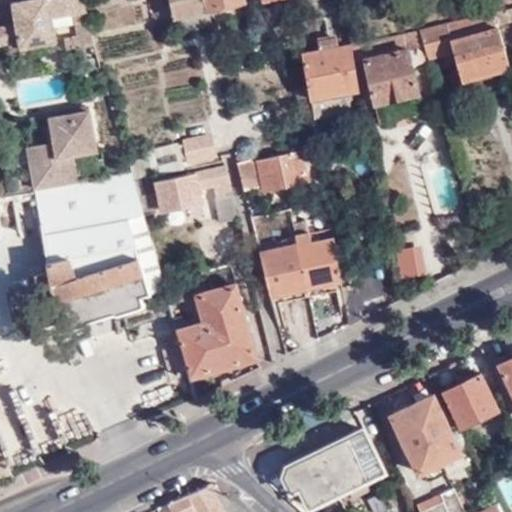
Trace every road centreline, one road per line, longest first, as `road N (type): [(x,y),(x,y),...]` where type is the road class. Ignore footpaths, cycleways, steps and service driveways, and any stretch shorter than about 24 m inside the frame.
road 1 (primary): [(214,433),(511,289)]
road 2 (unknown): [(295,391),(243,218)]
road 3 (primary): [(80,502),(214,433)]
